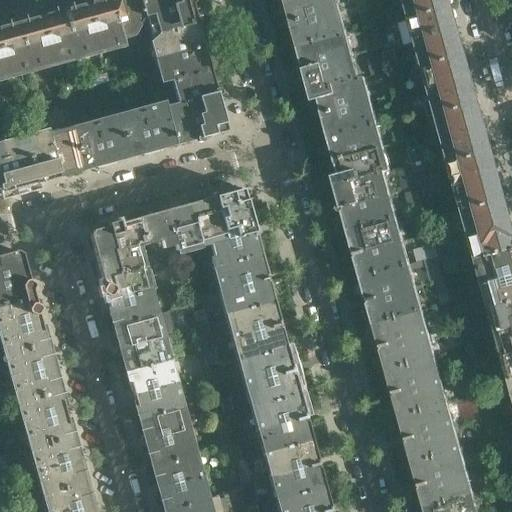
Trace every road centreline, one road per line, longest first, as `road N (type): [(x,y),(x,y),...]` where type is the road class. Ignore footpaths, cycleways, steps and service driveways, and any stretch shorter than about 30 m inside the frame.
road 1 (residential): [(273,154),(373,511)]
road 2 (residential): [(130,511),(51,214)]
road 3 (residential): [(273,154),(51,214)]
road 4 (residential): [(234,0),(273,154)]
